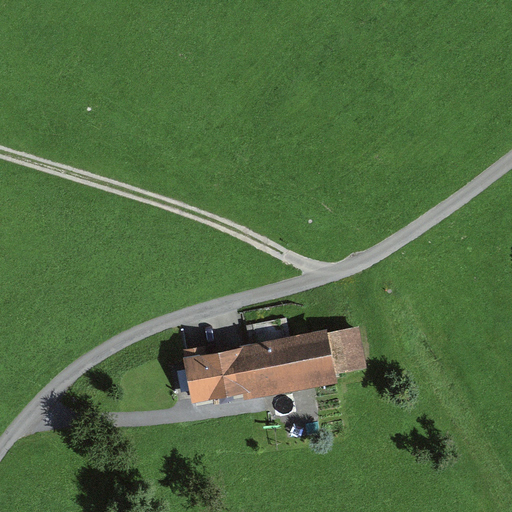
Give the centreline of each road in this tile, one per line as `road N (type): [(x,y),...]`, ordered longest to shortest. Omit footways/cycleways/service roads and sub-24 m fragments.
road 1 (unclassified): [(0,453),(55,389),(121,343),(365,261),(511,161)]
road 2 (track): [(331,275),(160,202),(0,153)]
